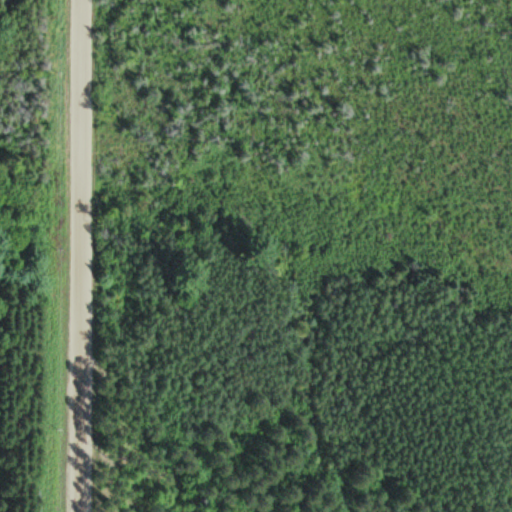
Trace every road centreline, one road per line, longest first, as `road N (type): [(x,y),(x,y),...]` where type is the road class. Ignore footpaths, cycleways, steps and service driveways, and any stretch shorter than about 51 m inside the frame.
road 1 (residential): [(77,511),(80,0)]
road 2 (track): [(246,511),(80,344)]
